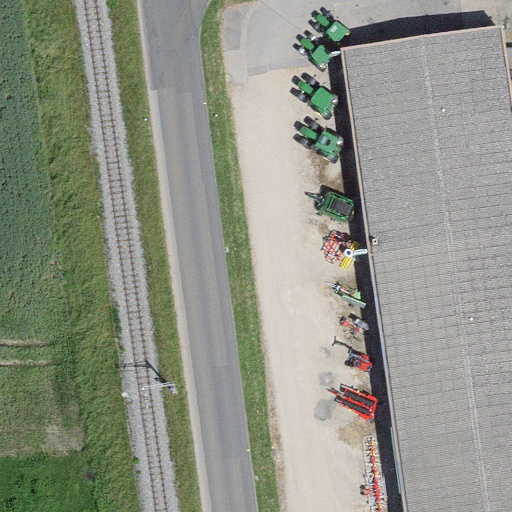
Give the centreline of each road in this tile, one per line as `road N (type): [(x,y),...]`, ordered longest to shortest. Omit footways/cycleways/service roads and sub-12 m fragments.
road 1 (unknown): [(248,0),(318,511)]
road 2 (tertiary): [(235,511),(172,0)]
